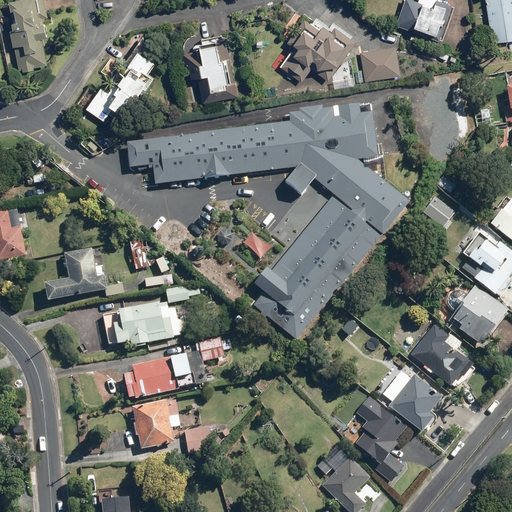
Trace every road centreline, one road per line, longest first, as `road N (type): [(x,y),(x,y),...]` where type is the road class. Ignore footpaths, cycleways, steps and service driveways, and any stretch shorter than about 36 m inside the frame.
road 1 (residential): [(51,511),(41,377),(0,323)]
road 2 (residential): [(92,47),(46,108),(0,119)]
